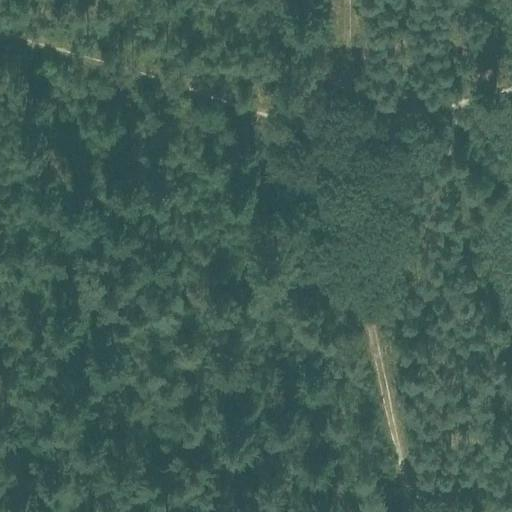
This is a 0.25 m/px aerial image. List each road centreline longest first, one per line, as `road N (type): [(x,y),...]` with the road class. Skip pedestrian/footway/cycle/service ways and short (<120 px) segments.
road 1 (track): [(413,511),(348,136),(0,26)]
road 2 (track): [(346,0),(348,136),(398,113),(511,87)]
